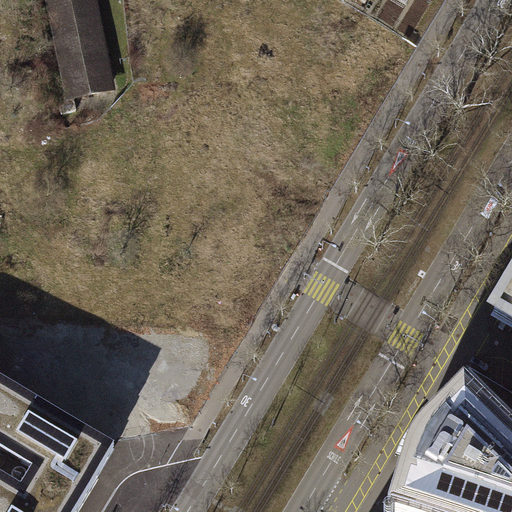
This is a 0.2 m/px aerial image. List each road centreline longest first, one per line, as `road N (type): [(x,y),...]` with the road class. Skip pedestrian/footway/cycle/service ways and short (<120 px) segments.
road 1 (secondary): [(495,0),(186,511)]
road 2 (secondary): [(301,511),(511,162)]
